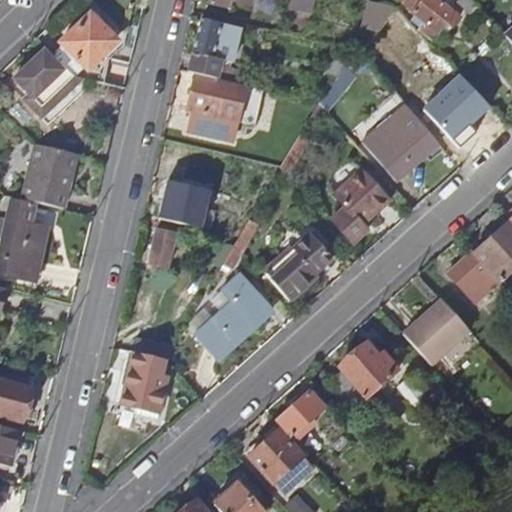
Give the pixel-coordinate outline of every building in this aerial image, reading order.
[(301,12),(304,0),(212,0),(211,6),(232,11),(234,2),(253,7),(255,0),(272,0),(273,4),(301,12)] [(404,0),(401,4),(414,13),(424,0),(404,0)] [(461,18),(438,0),(424,0),(414,13),(410,17),(413,19),(423,28),(426,24),(439,34),(447,25),(452,29),(461,18)] [(364,27),(379,31),(398,7),(369,1),(364,27)] [(62,65),(74,76),(82,78),(94,81),(105,84),(113,57),(103,55),(107,50),(101,44),(110,35),(89,14),(61,42),(63,44),(52,55),(62,65)] [(222,80),(226,61),(234,28),(204,21),(190,72),(197,74),(198,74),(222,80)] [(423,28),(420,31),(434,41),(439,34),(426,24),(423,28)] [(273,43),(275,31),(257,27),(255,39),(273,43)] [(59,67),(44,51),(14,79),(29,95),(24,101),(41,119),(48,126),(94,81),(82,78),(74,76),(62,65),(59,67)] [(235,63),(226,61),(222,80),(241,84),(243,75),(233,72),(235,63)] [(198,74),(197,74),(188,110),(194,112),(189,132),(233,143),(238,122),(238,123),(256,127),(265,90),(241,84),(222,80),(198,74)] [(416,171),(443,147),(438,141),(410,109),(383,132),(416,171)] [(466,153),(449,133),(438,141),(443,147),(456,162),(466,153)] [(35,143),(23,198),(66,209),(78,154),(36,144),(35,143)] [(364,170),(334,196),(346,208),(332,221),(354,244),(369,231),(365,225),(392,201),(364,170)] [(210,193),(170,183),(160,219),(200,229),(210,193)] [(6,197),(0,205),(0,210),(8,212),(11,199),(6,197)] [(0,238),(1,239),(0,244),(0,274),(33,283),(44,232),(27,227),(34,204),(11,199),(8,212),(0,210),(0,238)] [(253,219),(238,244),(243,250),(254,240),(269,251),(279,240),(253,219)] [(479,245),(476,253),(503,281),(503,282),(511,274),(511,226),(510,224),(490,242),(484,241),(479,245)] [(178,236),(159,231),(151,264),(169,268),(178,236)] [(476,253),(476,252),(450,275),(476,305),(503,281),(476,253)] [(299,256),(289,265),(284,260),(267,275),(291,301),(318,278),(299,256)] [(239,278),(222,293),(232,304),(196,337),(220,362),(273,312),(239,278)] [(435,368),(474,333),(445,302),(406,336),(435,368)] [(137,340),(133,352),(167,360),(175,348),(137,340)] [(344,373),(329,386),(351,411),(366,398),(369,400),(401,372),(386,355),(380,359),(368,345),(341,368),(344,373)] [(163,375),(167,360),(133,352),(132,351),(119,402),(159,412),(169,377),(163,375)] [(32,386),(0,378),(0,417),(24,423),(26,416),(31,417),(32,411),(27,409),(32,386)] [(313,395),(278,424),(297,445),(302,442),(297,436),(319,418),(328,411),(313,395)] [(324,422),(319,418),(297,436),(302,442),(324,422)] [(0,426),(0,465),(10,468),(20,432),(0,426)] [(305,459),(280,433),(251,458),(275,485),(305,459)] [(305,447),(312,455),(326,444),(318,435),(305,447)] [(263,511),(240,485),(217,506),(221,511),(263,511)]
